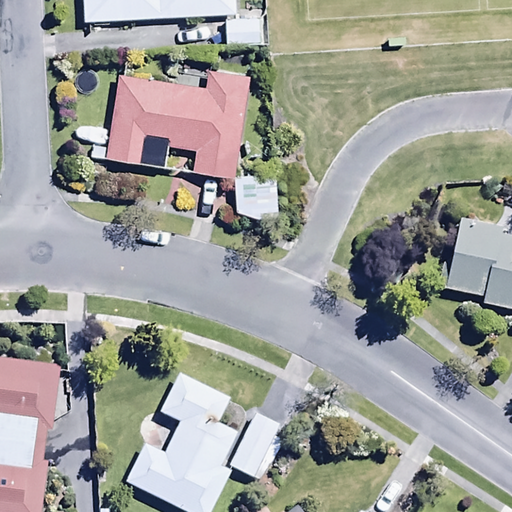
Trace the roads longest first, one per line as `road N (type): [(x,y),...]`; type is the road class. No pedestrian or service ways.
road 1 (residential): [(25,257),(95,261),(222,292),(333,345),(511,462)]
road 2 (residential): [(18,0),(25,257)]
